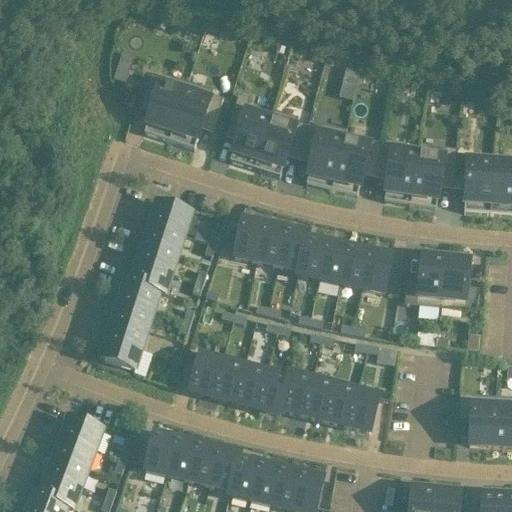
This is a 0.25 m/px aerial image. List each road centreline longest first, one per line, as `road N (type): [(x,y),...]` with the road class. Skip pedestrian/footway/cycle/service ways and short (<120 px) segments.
road 1 (residential): [(46,368),(123,157),(358,222),(511,239)]
road 2 (residential): [(46,368),(301,450),(511,474)]
